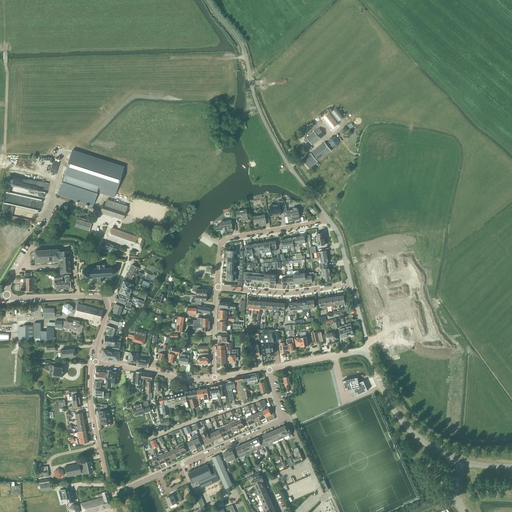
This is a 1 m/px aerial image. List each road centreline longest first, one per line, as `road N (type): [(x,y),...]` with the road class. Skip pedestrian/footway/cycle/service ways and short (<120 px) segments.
road 1 (unclassified): [(327,218),(271,136),(245,52),(207,0)]
road 2 (residential): [(283,418),(110,495)]
road 3 (residential): [(217,288),(225,239),(327,218)]
road 4 (tertiary): [(463,461),(412,433),(365,353)]
road 5 (track): [(0,167),(12,167),(4,154),(5,43)]
road 6 (residential): [(110,495),(92,414),(93,362)]
road 7 (residential): [(217,288),(286,294),(350,284)]
road 8 (tertiary): [(213,378),(93,362)]
